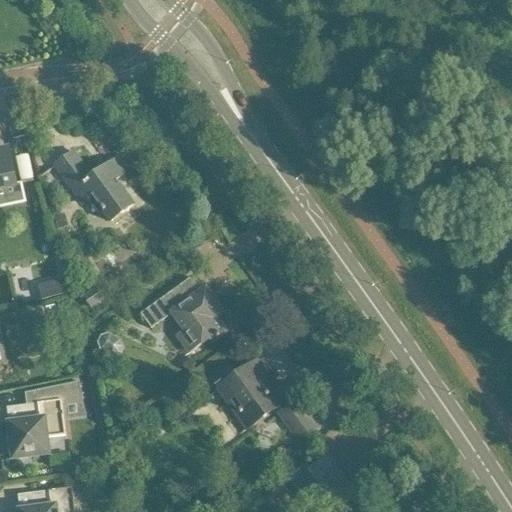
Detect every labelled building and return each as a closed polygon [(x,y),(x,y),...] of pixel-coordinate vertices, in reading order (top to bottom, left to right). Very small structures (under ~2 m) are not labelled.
[(7,188),(17,186),(9,150),(0,151),(0,209),(11,207),(7,188)] [(111,222),(117,218),(134,206),(115,181),(124,175),(114,162),(92,178),(74,153),(55,166),(83,205),(93,198),(111,222)] [(212,345),(215,342),(231,331),(220,316),(224,314),(206,289),(199,293),(189,280),(141,314),(153,330),(174,315),(185,331),(180,335),(194,353),(210,341),(212,345)] [(82,296),(91,310),(104,300),(95,287),(82,296)] [(98,343),(100,351),(112,357),(119,355),(124,348),(121,340),(109,334),(101,336),(98,343)] [(238,436),(270,413),(287,401),(277,388),(274,390),(264,377),(267,375),(258,361),(236,376),(227,364),(209,377),(218,390),(209,396),(210,397),(219,391),(227,403),(224,405),(234,420),(238,417),(246,429),(237,435),(238,436)] [(21,422),(9,424),(13,460),(33,457),(49,455),(47,439),(66,436),(64,422),(62,401),(82,398),(79,383),(36,392),(38,404),(26,406),(19,407),(21,422)] [(279,414),(286,424),(304,411),(297,401),(279,414)] [(315,511),(333,511),(338,509),(355,497),(328,460),(309,474),(305,476),(301,471),(292,478),(315,511)] [(20,511),(75,511),(73,489),(30,494),(32,510),(20,511)]
